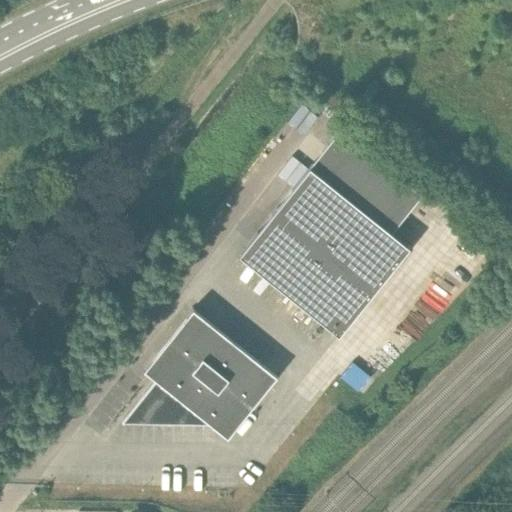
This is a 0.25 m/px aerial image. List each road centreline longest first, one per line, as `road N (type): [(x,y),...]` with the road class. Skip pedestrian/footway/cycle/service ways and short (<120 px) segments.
road 1 (unknown): [(215,463),(35,458)]
road 2 (tertiary): [(0,55),(126,0)]
